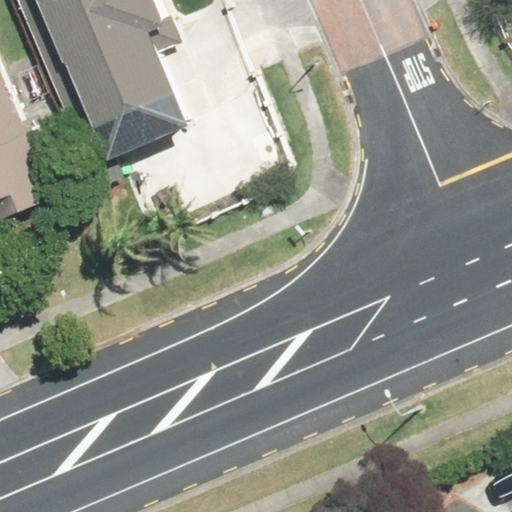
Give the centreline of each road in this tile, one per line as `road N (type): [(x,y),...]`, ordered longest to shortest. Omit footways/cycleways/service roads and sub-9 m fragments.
road 1 (secondary): [(0,481),(493,279)]
road 2 (residential): [(365,0),(441,185),(493,279)]
